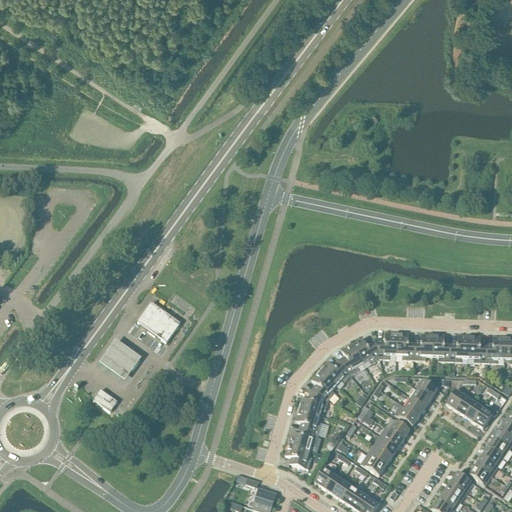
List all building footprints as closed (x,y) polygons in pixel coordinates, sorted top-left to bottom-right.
[(166,345),(179,328),(180,326),(179,326),(151,306),(150,306),(137,325),(165,345),(166,345)] [(384,342),(374,342),(375,348),(379,362),(389,363),(389,358),(396,359),(396,337),(384,336),(384,342)] [(396,337),(396,359),(402,359),(402,363),(413,363),(414,349),(414,343),(408,343),(408,337),(396,337)] [(414,349),(413,363),(425,364),(425,360),(431,360),(432,338),(420,338),(420,343),(414,343),(414,349)] [(432,338),(431,360),(438,360),(438,364),(449,365),(450,350),(450,344),(444,344),(444,338),(432,338)] [(450,350),(449,365),(461,365),(461,361),(467,361),(468,339),(456,339),(456,345),(450,344),(450,350)] [(468,339),(467,361),(474,362),(474,366),(485,366),(486,351),(486,346),(480,345),(480,340),(468,339)] [(486,351),(485,366),(497,367),(497,362),(503,363),(504,341),(492,340),(492,346),(486,346),(486,351)] [(511,340),(504,341),(503,363),(510,363),(510,367),(511,367),(511,340)] [(362,342),(352,348),(363,367),(368,364),(370,367),(379,362),(375,348),(374,342),(365,347),(362,342)] [(125,384),(141,361),(119,346),(115,343),(99,366),(103,368),(125,384)] [(344,359),(337,363),(341,367),(350,379),(359,374),(357,370),(363,367),(352,348),(341,354),(344,359)] [(327,365),(319,374),(336,389),(340,384),(343,387),(350,379),(341,367),(337,363),(332,369),(327,365)] [(315,387),(309,394),(315,397),(328,404),(335,396),(331,394),(336,389),(319,374),(311,383),(315,387)] [(416,393),(431,402),(431,401),(432,401),(432,400),(437,393),(423,383),(416,393)] [(96,398),(93,403),(109,415),(110,415),(113,410),(117,405),(117,404),(101,393),(100,393),(96,398)] [(431,402),(416,393),(410,402),(424,411),(429,404),(430,404),(430,403),(431,402)] [(455,414),(464,400),(455,393),(445,407),(453,412),(454,413),(455,414)] [(301,401),(298,413),(319,419),(321,413),(325,414),(328,404),(315,397),(309,394),(307,403),(301,401)] [(464,419),(473,406),(464,400),(455,414),(456,414),(456,415),(457,415),(464,419)] [(424,411),(410,402),(404,411),(419,420),(419,419),(420,419),(420,418),(424,411)] [(473,426),(482,412),(473,406),(464,419),(471,424),(471,425),(472,425),(473,426)] [(482,412),(473,426),(474,427),(475,427),(477,428),(482,432),(485,428),(492,418),(494,420),(497,415),(485,407),(482,412)] [(419,420),(404,411),(400,408),(394,417),(412,429),(417,422),(418,421),(419,420)] [(298,413),(295,424),(300,426),(298,432),(304,433),(318,437),(321,428),(321,426),(317,425),(319,419),(298,413)] [(409,434),(391,421),(385,431),(403,443),(404,442),(404,441),(409,434)] [(498,432),(511,441),(511,428),(505,424),(500,430),(500,431),(499,432),(498,432)] [(403,443),(385,431),(379,440),(397,452),(401,445),(402,444),(403,443)] [(291,436),(288,447),(309,453),(311,447),(315,448),(318,437),(304,433),(298,432),(297,437),(291,436)] [(493,441),(509,452),(511,447),(511,441),(498,432),(498,433),(498,434),(497,435),(493,441)] [(397,452),(379,440),(373,449),(391,461),(392,460),(392,459),(397,452)] [(509,452),(493,441),(488,448),(487,449),(486,450),(503,461),(509,452)] [(288,447),(285,459),(290,461),(288,467),(291,468),(308,473),(311,461),(307,460),(309,453),(288,447)] [(391,461),(373,449),(367,458),(385,470),(389,463),(390,462),(391,461)] [(481,459),(497,470),(503,461),(486,450),(486,451),(485,453),(481,459)] [(360,467),(378,479),(385,470),(367,458),(360,467)] [(497,470),(481,459),(476,466),(475,467),(474,468),(491,479),(497,470)] [(314,485),(321,490),(322,491),(323,492),(332,477),(333,478),(335,474),(326,468),(314,485)] [(473,471),(468,478),(484,488),(491,479),(474,468),(474,469),(473,471)] [(305,476),(302,481),(307,485),(311,480),(305,476)] [(456,476),(451,483),(451,484),(450,484),(450,485),(466,496),(472,487),(456,476)] [(332,498),(341,484),(333,478),(332,477),(323,492),(324,493),(325,493),(332,498)] [(259,485),(247,481),(245,487),(257,491),(259,485)] [(341,504),(351,490),(341,484),(332,498),(339,502),(340,503),(341,504)] [(466,496),(450,485),(449,486),(449,487),(448,488),(444,494),(460,505),(466,496)] [(351,490),(341,504),(342,505),(343,505),(350,510),(360,496),(351,490)] [(259,491),(252,511),(270,511),(276,497),(259,491)] [(360,496),(350,510),(353,511),(361,511),(368,502),(371,498),(362,492),(360,496)] [(393,494),(389,501),(393,503),(398,497),(393,494)] [(455,511),(460,505),(444,494),(439,501),(439,502),(438,502),(437,503),(450,511),(455,511)] [(368,502),(361,511),(375,511),(380,504),(371,498),(368,502)] [(436,505),(431,511),(450,511),(437,503),(437,504),(436,505)]
